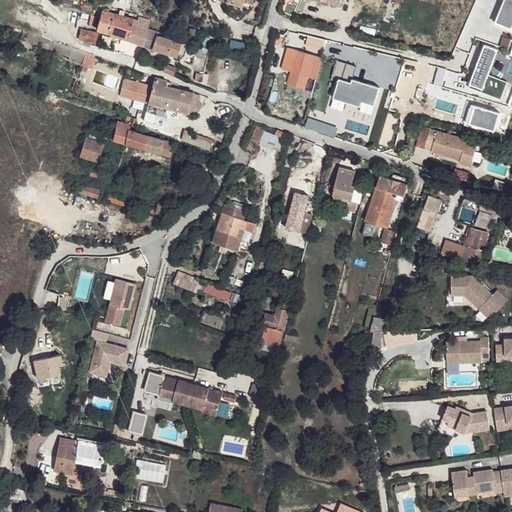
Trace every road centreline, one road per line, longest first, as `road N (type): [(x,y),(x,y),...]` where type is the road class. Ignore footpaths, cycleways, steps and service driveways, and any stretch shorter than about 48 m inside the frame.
road 1 (unclassified): [(0,475),(10,380),(50,263),(64,251),(148,238),(214,194),(261,71),(276,0)]
road 2 (unknown): [(383,511),(371,402),(511,392)]
